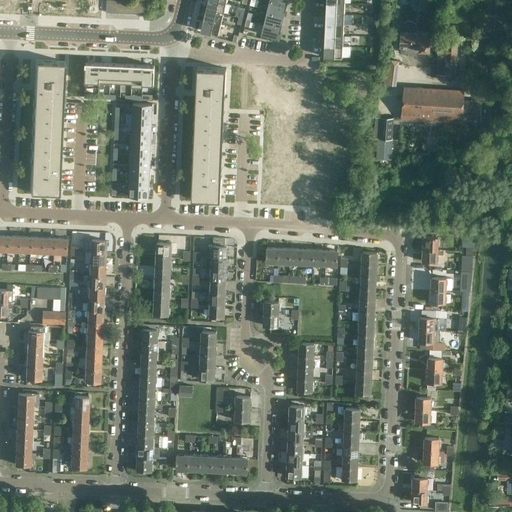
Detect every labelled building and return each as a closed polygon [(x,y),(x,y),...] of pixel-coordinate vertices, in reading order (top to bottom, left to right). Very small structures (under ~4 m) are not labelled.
[(6,0),(7,8),(17,8),(16,0),(6,0)] [(16,0),(17,8),(27,8),(26,0),(16,0)] [(133,0),(133,1),(121,0),(106,0),(106,12),(144,14),(147,0),(133,0)] [(223,13),(226,3),(214,0),(208,0),(206,9),(223,13)] [(284,17),(287,7),(269,2),(266,13),(284,17)] [(344,14),(345,3),(327,2),(326,13),(344,14)] [(206,9),(203,19),(221,24),(223,13),(206,9)] [(281,28),(284,17),(266,13),(264,23),(281,28)] [(344,24),(344,14),(326,13),(326,23),(344,24)] [(221,24),(203,19),(201,30),(218,35),(221,24)] [(436,40),(436,37),(430,37),(430,32),(415,31),(416,24),(412,21),(407,21),(403,23),(403,31),(401,30),(400,47),(401,47),(401,50),(403,53),(416,54),(419,51),(418,49),(430,49),(431,40),(436,40)] [(279,39),(281,28),(264,23),(261,34),(279,39)] [(343,35),(344,24),(326,23),(325,34),(343,35)] [(343,46),(343,35),(325,34),(325,45),(343,46)] [(431,40),(430,49),(438,50),(438,57),(438,58),(438,75),(456,75),(458,41),(436,40),(431,40)] [(343,46),(325,45),(324,56),(342,57),(343,46)] [(30,189),(30,191),(59,192),(59,191),(60,170),(60,169),(56,169),(56,163),(56,162),(57,149),(57,148),(57,134),(58,120),(58,119),(59,105),(59,91),(60,85),(63,85),(64,61),(35,60),(34,90),(34,98),(37,98),(37,104),(34,104),(33,113),(37,113),(36,118),(33,118),(33,119),(33,127),(36,127),(36,131),(36,132),(32,132),(32,133),(32,143),(35,143),(35,147),(32,147),(31,155),(31,156),(35,156),(34,161),(31,161),(31,162),(30,189)] [(86,65),(85,87),(91,87),(99,87),(100,84),(101,63),(92,63),(86,62),(86,65)] [(101,63),(100,84),(110,84),(111,64),(101,63)] [(111,64),(110,84),(110,82),(121,82),(122,64),(111,64)] [(122,64),(121,82),(131,83),(131,88),(132,88),(133,65),(122,64)] [(133,65),(132,88),(141,88),(142,88),(143,86),(143,65),(133,65)] [(143,65),(143,86),(154,86),(154,69),(154,65),(143,65)] [(192,197),(192,198),(195,198),(220,199),(221,199),(222,176),(218,176),(218,170),(219,155),(219,141),(220,127),(221,112),(221,98),(222,92),(225,92),(226,70),(226,69),(201,68),(197,67),(196,92),(196,97),(196,103),(196,105),(199,106),(199,111),(196,111),(195,120),(199,120),(198,125),(195,125),(195,126),(195,132),(195,134),(198,134),(198,140),(194,139),(194,140),(194,149),(197,149),(197,154),(194,154),(193,163),(197,163),(196,168),(193,168),(193,169),(192,197)] [(389,72),(388,84),(397,85),(399,73),(389,72)] [(242,74),(241,95),(252,95),(253,74),(242,74)] [(253,74),(252,95),(263,96),(264,75),(253,74)] [(264,75),(263,96),(274,96),(274,75),(264,75)] [(274,75),(274,96),(284,96),(285,76),(274,75)] [(285,76),(284,96),(295,97),(296,76),(285,76)] [(296,76),(295,97),(306,97),(307,77),(296,76)] [(463,123),(463,117),(464,100),(464,90),(404,86),(401,119),(463,123)] [(389,92),(380,92),(379,107),(387,108),(389,92)] [(481,101),(464,100),(463,117),(480,118),(481,101)] [(133,103),(133,114),(151,115),(152,115),(152,114),(153,104),(152,104),(133,103)] [(133,114),(132,124),(151,125),(152,125),(152,115),(151,115),(133,114)] [(285,115),(284,126),(305,127),(306,116),(285,115)] [(374,138),(392,139),(394,118),(375,117),(374,138)] [(129,133),(129,134),(151,135),(152,125),(151,125),(132,124),(132,133),(129,133)] [(284,126),(284,137),(305,138),(305,127),(284,126)] [(129,144),(129,145),(131,145),(150,146),(151,146),(151,145),(151,135),(129,134),(129,144)] [(284,137),(283,148),(304,148),(305,138),(284,137)] [(377,140),(376,159),(391,159),(392,141),(377,140)] [(128,154),(128,155),(150,156),(151,156),(151,155),(151,146),(150,146),(131,145),(131,154),(128,154)] [(283,148),(283,158),(304,159),(304,148),(283,148)] [(479,153),(478,167),(488,168),(488,162),(499,163),(499,155),(479,153)] [(128,155),(128,165),(149,166),(150,166),(150,165),(151,156),(150,156),(128,155)] [(283,158),(282,169),(303,170),(304,159),(283,158)] [(128,165),(130,165),(130,175),(149,176),(150,176),(150,166),(149,166),(128,165)] [(282,169),(282,180),(303,181),(303,170),(282,169)] [(130,175),(129,185),(148,186),(149,186),(150,176),(149,176),(130,175)] [(282,180),(281,191),(302,192),(303,181),(282,180)] [(129,185),(129,196),(148,196),(149,196),(149,186),(148,186),(129,185)] [(281,191),(281,202),(302,203),(302,192),(281,191)] [(104,232),(92,232),(92,239),(91,239),(91,252),(105,252),(105,246),(105,240),(104,240),(104,232)] [(7,251),(18,251),(19,236),(7,236),(7,251)] [(19,236),(18,251),(30,252),(30,237),(19,236)] [(35,252),(41,252),(42,237),(30,237),(30,252),(30,257),(35,257),(35,252)] [(53,252),(54,238),(42,237),(41,252),(53,252)] [(213,245),(212,256),(227,257),(227,245),(225,245),(225,238),(213,237),(213,245)] [(423,237),(423,249),(437,250),(437,238),(423,237)] [(65,251),(66,238),(54,238),(53,252),(65,253),(65,251)] [(171,243),(157,243),(156,254),(171,254),(171,243)] [(267,247),(266,262),(278,262),(279,248),(267,247)] [(279,248),(278,262),(290,263),(291,248),(279,248)] [(302,249),(291,248),(290,263),(302,263),(302,249)] [(302,249),(302,263),(313,264),(314,249),(302,249)] [(314,249),(313,264),(325,264),(326,250),(314,249)] [(423,249),(423,261),(432,261),(443,262),(443,250),(437,250),(423,249)] [(338,250),(326,250),(325,264),(337,265),(338,250)] [(473,252),(467,251),(459,251),(458,257),(466,257),(465,268),(472,269),(473,256),(473,252)] [(105,252),(91,252),(90,263),(104,264),(105,252)] [(362,252),(362,264),(376,264),(376,252),(362,252)] [(171,254),(156,254),(156,266),(170,267),(171,254)] [(227,257),(212,256),(212,268),(226,269),(227,257)] [(104,264),(90,263),(90,275),(104,276),(104,264)] [(348,269),(348,263),(341,263),(341,268),(341,275),(351,275),(351,269),(348,269)] [(376,264),(362,264),(361,275),(375,276),(376,264)] [(170,267),(156,266),(155,278),(170,279),(170,267)] [(212,268),(211,280),(226,281),(226,269),(212,268)] [(104,276),(90,275),(89,287),(103,287),(104,276)] [(375,276),(361,275),(361,287),(375,288),(375,276)] [(432,277),(431,290),(446,290),(446,278),(432,277)] [(170,279),(155,278),(155,290),(169,291),(170,279)] [(226,281),(211,280),(211,292),(225,293),(226,281)] [(351,291),(352,283),(347,283),(347,286),(340,286),(340,291),(351,291)] [(0,301),(6,302),(11,302),(12,290),(12,285),(6,284),(6,290),(0,289),(0,301)] [(32,287),(32,293),(36,293),(36,298),(60,299),(60,293),(65,294),(65,288),(32,287)] [(89,287),(88,298),(103,299),(103,287),(89,287)] [(375,299),(375,288),(361,287),(360,299),(375,299)] [(169,303),(169,291),(155,290),(154,302),(169,303)] [(431,290),(431,302),(445,302),(446,290),(431,290)] [(225,305),(225,293),(211,292),(210,304),(225,305)] [(82,303),(88,304),(88,310),(102,311),(103,299),(85,298),(82,298),(82,303)] [(375,299),(360,299),(360,310),(374,311),(375,299)] [(279,301),(265,301),(264,313),(278,314),(279,301)] [(169,303),(154,302),(154,313),(168,314),(169,303)] [(224,316),(225,305),(210,304),(210,316),(224,316)] [(102,311),(88,310),(87,322),(102,323),(102,311)] [(374,323),(374,311),(360,310),(359,322),(374,323)] [(64,324),(64,312),(52,311),(42,311),(42,315),(39,314),(39,320),(42,320),(42,323),(64,324)] [(278,326),(278,314),(264,313),(264,325),(278,326)] [(420,329),(434,330),(434,318),(420,317),(420,329)] [(87,322),(87,334),(101,334),(102,323),(87,322)] [(374,323),(359,322),(359,334),(373,335),(374,323)] [(144,329),(143,341),(157,341),(158,329),(144,329)] [(434,330),(420,329),(419,341),(433,342),(434,330)] [(42,331),(28,331),(27,342),(41,343),(42,331)] [(216,331),(202,331),(202,343),(216,343),(216,331)] [(101,334),(87,334),(86,345),(100,346),(101,334)] [(373,335),(359,334),(358,345),(373,346),(373,335)] [(157,341),(143,341),(142,352),(156,353),(157,341)] [(41,355),(41,343),(27,342),(27,354),(41,355)] [(300,342),(299,355),(314,355),(314,343),(300,342)] [(216,343),(202,343),(201,354),(215,355),(216,343)] [(86,345),(86,358),(100,359),(100,346),(86,345)] [(373,346),(358,345),(358,357),(372,358),(373,346)] [(156,365),(156,353),(142,352),(142,364),(156,365)] [(41,355),(27,354),(26,366),(40,367),(41,355)] [(215,367),(215,355),(201,354),(200,366),(215,367)] [(314,355),(299,355),(299,366),(313,367),(314,355)] [(372,358),(358,357),(357,369),(372,369),(372,358)] [(100,359),(86,358),(85,369),(99,369),(100,359)] [(429,358),(428,370),(442,371),(443,358),(429,358)] [(156,365),(142,364),(141,376),(155,376),(156,365)] [(40,379),(40,367),(26,366),(26,378),(40,379)] [(214,379),(215,367),(200,366),(200,378),(214,379)] [(313,367),(299,366),(298,378),(313,379),(313,367)] [(99,381),(99,369),(85,369),(85,381),(99,381)] [(371,381),(372,369),(357,369),(357,380),(371,381)] [(428,370),(427,389),(435,389),(436,382),(442,382),(442,371),(428,370)] [(155,376),(141,376),(141,387),(155,388),(155,376)] [(177,377),(169,377),(169,389),(176,389),(177,377)] [(298,378),(298,390),(312,391),(313,379),(298,378)] [(371,393),(371,381),(357,380),(356,392),(371,393)] [(453,382),(453,391),(459,391),(461,391),(461,382),(460,382),(453,382)] [(180,386),(180,395),(192,396),(192,386),(180,386)] [(155,388),(141,387),(140,399),(154,400),(155,388)] [(32,394),(18,393),(18,406),(32,406),(32,394)] [(88,397),(74,396),(73,408),(88,409),(88,397)] [(236,396),(236,408),(250,408),(250,396),(236,396)] [(416,409),(430,410),(431,398),(417,397),(416,409)] [(140,399),(140,411),(154,412),(154,400),(140,399)] [(304,417),(304,406),(290,405),(290,416),(304,417)] [(32,406),(18,406),(17,417),(31,418),(32,406)] [(88,409),(73,408),(73,420),(87,421),(88,409)] [(235,420),(249,421),(250,408),(236,408),(235,420)] [(346,408),(345,420),(360,420),(360,408),(346,408)] [(416,409),(416,421),(426,422),(430,422),(430,410),(416,409)] [(154,412),(140,411),(139,423),(153,423),(154,412)] [(303,429),(304,417),(290,416),(289,428),(303,429)] [(31,418),(17,417),(17,429),(31,430),(31,418)] [(87,432),(87,421),(73,420),(72,431),(87,432)] [(345,420),(345,432),(359,432),(360,420),(345,420)] [(153,423),(139,423),(139,434),(153,435),(153,423)] [(303,442),(303,429),(289,428),(288,441),(303,442)] [(30,441),(31,430),(17,429),(16,441),(30,441)] [(86,444),(87,432),(72,431),(72,443),(86,444)] [(359,432),(345,432),(344,443),(358,444),(359,432)] [(153,435),(139,434),(138,446),(152,447),(153,435)] [(425,438),(424,450),(439,451),(439,439),(425,438)] [(30,453),(30,441),(16,441),(15,452),(30,453)] [(302,453),(303,442),(288,441),(288,452),(302,453)] [(86,444),(72,443),(71,455),(85,456),(86,444)] [(337,443),(337,448),(344,448),(344,455),(358,456),(358,444),(344,443),(337,443)] [(138,446),(138,448),(138,458),(152,458),(152,447),(138,446)] [(424,450),(424,462),(438,463),(439,451),(424,450)] [(29,465),(30,453),(15,452),(15,464),(29,465)] [(302,464),(302,453),(288,452),(288,464),(302,464)] [(85,468),(85,456),(71,455),(71,467),(85,468)] [(177,455),(176,469),(188,470),(189,455),(177,455)] [(189,455),(188,470),(200,470),(201,456),(189,455)] [(358,456),(344,455),(343,467),(357,467),(358,456)] [(201,456),(200,470),(212,471),(212,456),(201,456)] [(224,457),(212,456),(212,471),(223,471),(224,457)] [(236,457),(224,457),(223,471),(235,472),(236,457)] [(248,458),(236,457),(235,472),(247,472),(248,458)] [(151,470),(152,458),(138,458),(137,470),(151,470)] [(287,476),(300,477),(301,477),(302,464),(288,464),(287,476)] [(336,466),(336,479),(357,479),(357,467),(343,467),(336,466)] [(511,472),(506,473),(497,473),(498,481),(507,481),(507,494),(511,493),(511,472)] [(413,489),(427,490),(427,477),(413,477),(413,489)] [(427,490),(413,489),(412,501),(426,502),(427,490)] [(436,502),(436,510),(448,511),(448,503),(436,502)]
